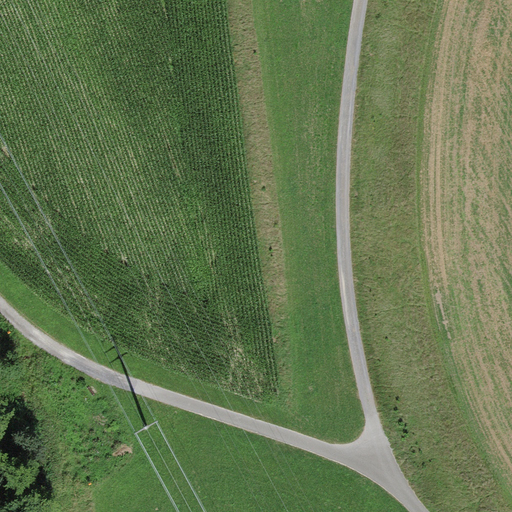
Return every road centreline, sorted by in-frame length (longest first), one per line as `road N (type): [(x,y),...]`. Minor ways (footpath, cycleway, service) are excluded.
road 1 (track): [(380,469),(350,333),(336,209),(359,0)]
road 2 (track): [(420,511),(380,469),(155,395),(0,323)]
